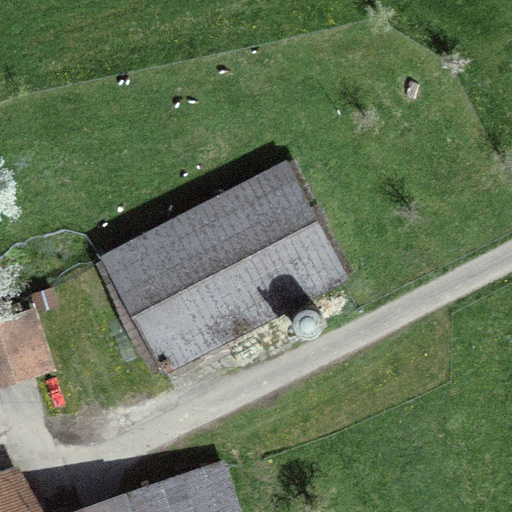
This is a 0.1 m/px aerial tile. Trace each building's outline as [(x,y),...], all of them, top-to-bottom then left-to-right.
[(285,158),(105,254),(166,368),(346,272),(285,158)] [(297,325),(302,327),(306,328),(311,327),(316,325),(319,321),(321,316),(321,312),(319,307),(316,303),(312,300),(308,299),(303,299),(299,301),(295,304),(293,308),(292,312),(292,317),(294,321),(297,325)] [(21,313),(0,319),(0,375),(31,365),(21,313)] [(128,511),(235,511),(223,473),(126,504),(128,511)] [(0,511),(29,511),(18,478),(0,483),(0,511)]
